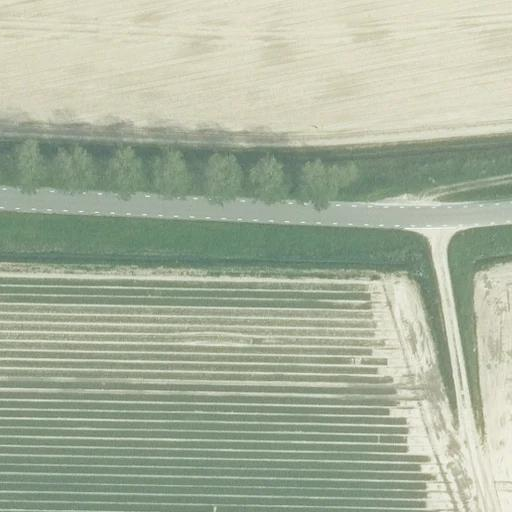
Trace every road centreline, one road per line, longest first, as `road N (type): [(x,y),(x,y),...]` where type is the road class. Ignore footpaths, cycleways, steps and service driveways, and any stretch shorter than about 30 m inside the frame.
road 1 (tertiary): [(511,212),(430,218),(0,199)]
road 2 (track): [(490,511),(463,410),(430,218)]
